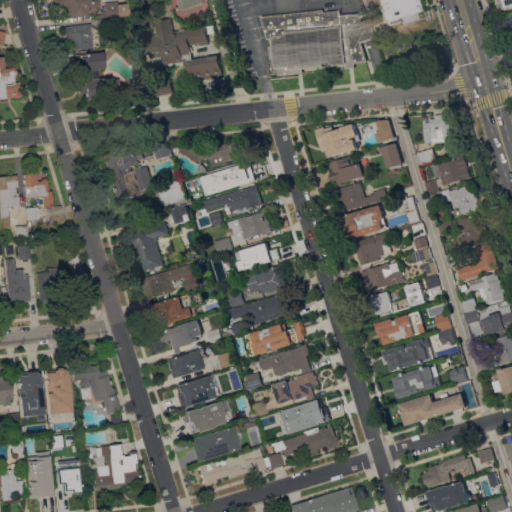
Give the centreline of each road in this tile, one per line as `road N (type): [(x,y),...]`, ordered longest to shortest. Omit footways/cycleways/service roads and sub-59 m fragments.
road 1 (residential): [(176,511),(18,0)]
road 2 (residential): [(486,85),(0,142)]
road 3 (residential): [(397,511),(272,109)]
road 4 (residential): [(511,415),(204,511)]
